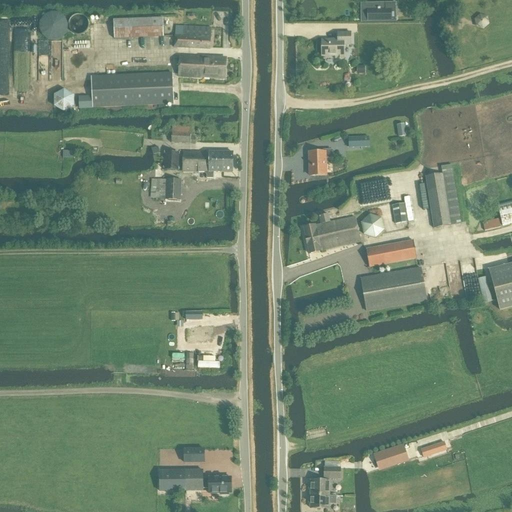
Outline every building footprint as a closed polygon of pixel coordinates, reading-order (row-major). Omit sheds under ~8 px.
[(368,22),(389,22),(397,22),(396,3),(383,3),(384,10),(368,10),(368,22)] [(90,25),(90,22),(90,20),(88,18),(87,16),(85,14),(83,13),(80,12),(78,12),(75,13),(73,14),(71,15),(69,17),(68,19),(67,22),(67,24),(67,27),(68,29),(69,31),(71,33),(73,34),(76,35),(78,35),(81,35),(83,35),(85,33),(87,32),(89,30),(90,27),(90,25)] [(64,29),(64,26),(64,24),(63,21),(62,19),(60,17),(58,15),(56,14),(54,13),(51,13),(49,13),(46,14),(44,15),(42,17),(40,19),(39,21),(38,23),(38,26),(38,28),(39,31),(40,33),(42,35),(44,37),(46,38),(48,39),(51,39),(53,39),(56,38),(58,37),(60,35),(62,34),(63,31),(64,29)] [(115,40),(164,38),(163,19),(114,21),(115,40)] [(175,35),(174,47),(174,48),(211,49),(212,27),(183,25),(183,36),(175,35)] [(344,45),(351,45),(351,33),(338,33),(338,40),(322,40),(322,55),(335,55),(336,59),(344,59),(344,45)] [(224,79),(225,58),(179,56),(178,77),(224,79)] [(93,96),(79,97),(79,109),(94,108),(174,104),(172,73),(92,77),(93,96)] [(74,108),(74,96),(64,90),(54,95),(54,107),(64,113),(74,108)] [(191,136),(191,128),(173,127),(172,143),(190,144),(196,144),(196,136),(191,136)] [(349,149),(369,148),(369,137),(348,138),(349,149)] [(325,158),(332,158),(332,151),(323,151),(323,153),(309,153),(310,176),(326,176),(325,158)] [(183,162),(183,165),(186,165),(186,162),(223,163),(223,173),(232,173),(233,163),(233,153),(210,152),(210,153),(195,152),(184,152),(183,162)] [(183,165),(183,172),(207,172),(207,175),(207,179),(213,179),(213,173),(223,173),(223,163),(186,162),(186,165),(183,165)] [(434,229),(450,226),(461,225),(451,166),(441,167),(442,174),(425,177),(434,229)] [(151,199),(166,200),(181,200),(182,180),(166,180),(151,180),(151,199)] [(511,202),(497,206),(502,223),(502,227),(511,224),(511,202)] [(395,225),(407,223),(404,204),(392,206),(395,225)] [(355,218),(330,223),(328,215),(319,217),(321,225),(315,227),(315,226),(304,228),(309,254),(321,252),(321,251),(360,242),(355,218)] [(384,231),(381,219),(370,215),(361,224),(363,236),(375,239),(384,231)] [(369,267),(416,259),(413,241),(366,250),(369,267)] [(499,311),(511,307),(511,264),(489,270),(499,311)] [(367,312),(427,302),(421,268),(361,279),(367,312)] [(483,304),(492,302),(486,277),(478,279),(483,304)] [(186,321),(202,320),(202,312),(186,313),(186,321)] [(191,343),(213,342),(213,327),(191,327),(191,328),(185,328),(185,342),(191,342),(191,343)] [(447,451),(446,447),(444,442),(420,450),(423,457),(423,459),(447,451)] [(407,459),(403,446),(374,456),(379,469),(407,459)] [(204,463),(204,451),(184,451),(184,463),(204,463)] [(341,479),(341,468),(325,468),(325,479),(325,481),(312,481),(311,484),(309,485),(309,490),(311,491),(311,496),(329,496),(330,481),(329,481),(329,479),(341,479)] [(160,472),(160,492),(187,491),(203,491),(203,488),(208,488),(208,491),(208,495),(220,495),(220,496),(229,496),(229,494),(231,494),(231,477),(228,477),(224,477),(208,477),(208,479),(203,479),(203,471),(186,471),(160,472)] [(336,496),(329,496),(311,496),(311,497),(309,499),(309,504),(311,505),(311,508),(329,509),(329,502),(336,503),(336,496)] [(190,511),(191,501),(186,501),(179,502),(178,511),(190,511)]
